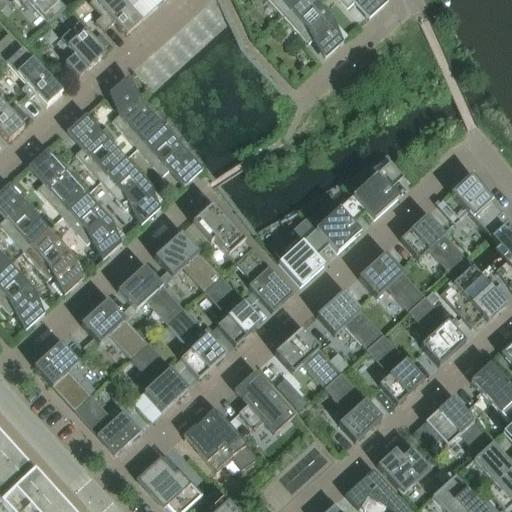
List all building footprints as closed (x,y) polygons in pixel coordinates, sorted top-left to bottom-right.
[(52,0),(15,0),(24,9),(28,5),(48,27),(64,13),(52,0)] [(101,19),(94,25),(103,35),(114,25),(125,38),(141,23),(119,0),(90,0),(92,2),(88,6),(101,19)] [(265,0),(282,19),(303,0),(265,0)] [(310,0),(303,0),(282,19),(308,47),(312,43),(323,64),(342,46),(333,24),(310,0)] [(381,0),(335,0),(346,12),(352,6),(367,23),(386,6),(381,0)] [(72,57),(73,58),(64,66),(78,81),(104,57),(67,16),(59,23),(69,35),(56,47),(68,60),(72,57)] [(8,37),(0,43),(0,60),(25,88),(21,92),(30,102),(34,98),(45,111),(61,96),(8,37)] [(100,37),(93,43),(102,54),(109,47),(100,37)] [(117,119),(111,125),(136,152),(161,129),(143,110),(127,80),(108,97),(117,119)] [(0,105),(0,138),(7,146),(23,131),(19,127),(27,120),(16,107),(8,114),(0,105)] [(81,153),(74,158),(99,186),(125,163),(84,119),(65,136),(81,153)] [(186,157),(161,129),(136,152),(161,180),(167,174),(182,191),(201,174),(186,157)] [(42,188),(36,193),(61,221),(86,198),(61,170),(46,154),(27,171),(42,188)] [(150,190),(125,163),(99,186),(124,213),(129,209),(140,230),(159,213),(150,190)] [(395,176),(383,163),(350,183),(359,193),(351,200),(373,224),(396,202),(383,187),(395,176)] [(508,225),(470,178),(449,197),(489,242),(501,231),(508,225)] [(0,218),(4,223),(0,225),(0,231),(22,256),(48,233),(7,189),(0,195),(0,218)] [(111,225),(86,198),(61,221),(86,248),(90,244),(101,265),(120,248),(111,225)] [(213,243),(235,268),(251,253),(211,209),(191,227),(209,247),(213,243)] [(359,236),(338,212),(314,234),(336,257),(359,236)] [(449,279),(466,263),(425,219),(399,243),(417,263),(427,254),(449,279)] [(501,231),(489,242),(508,263),(495,275),(511,294),(511,231),(509,228),(503,233),(501,231)] [(48,233),(22,256),(48,283),(52,279),(63,300),(82,283),(73,260),(48,233)] [(181,273),(203,297),(220,281),(180,237),(153,261),(171,281),(181,273)] [(281,264),(277,267),(299,291),(323,269),(301,246),(293,237),(273,255),(281,264)] [(292,297),(251,253),(235,268),(251,286),(247,290),(271,316),(292,297)] [(0,276),(9,268),(0,257),(0,276)] [(385,292),(407,317),(424,301),(384,257),(357,281),(375,301),(385,292)] [(9,268),(0,276),(0,308),(9,318),(13,314),(24,335),(43,318),(34,295),(9,268)] [(145,306),(167,330),(183,315),(143,270),(116,295),(135,315),(145,306)] [(506,308),(502,303),(471,270),(439,298),(470,332),(482,321),(486,326),(506,308)] [(260,326),(220,281),(203,297),(225,321),(216,330),(234,350),(260,326)] [(343,331),(365,355),(382,339),(342,295),(315,319),(333,339),(343,331)] [(429,341),(419,350),(438,370),(464,346),(452,333),(447,327),(424,301),(407,317),(429,341)] [(130,363),(147,348),(106,304),(80,328),(98,348),(108,339),(130,363)] [(224,359),(183,315),(167,330),(189,354),(179,363),(197,383),(224,359)] [(454,321),(447,327),(452,333),(459,326),(454,321)] [(301,369),(323,393),(340,377),(300,333),(273,357),(291,377),(301,369)] [(387,379),(377,388),(396,408),(422,384),(382,339),(365,355),(387,379)] [(511,345),(499,357),(511,371),(511,345)] [(33,371),(73,415),(90,400),(68,376),(78,367),(59,347),(33,371)] [(187,393),(147,348),(130,363),(152,388),(142,397),(160,417),(187,393)] [(335,354),(326,362),(339,376),(347,368),(335,354)] [(469,385),(509,429),(511,426),(511,393),(488,367),(469,385)] [(233,394),(246,409),(237,417),(253,435),(262,427),(273,439),(293,420),(253,375),(233,394)] [(347,419),(337,428),(354,446),(380,422),(340,377),(323,393),(347,419)] [(284,383),(276,390),(298,413),(305,406),(284,383)] [(112,424),(90,400),(73,415),(113,460),(140,435),(122,415),(112,424)] [(451,401),(424,426),(446,450),(458,439),(477,459),(491,446),(451,401)] [(240,474),(244,472),(245,474),(253,468),(251,467),(254,465),(254,464),(255,463),(255,462),(255,461),(253,457),(250,453),(248,451),(245,448),(241,443),(238,440),(232,434),(227,428),(215,415),(214,415),(213,414),(212,414),(211,415),(210,416),(195,431),(193,429),(182,440),(215,477),(227,466),(225,464),(229,461),(231,460),(240,473),(239,473),(240,474)] [(239,428),(234,422),(227,428),(232,434),(239,428)] [(511,426),(509,429),(501,437),(511,448),(511,426)] [(67,511),(37,479),(0,437),(0,506),(2,509),(5,511),(67,511)] [(511,469),(491,446),(464,471),(465,472),(473,465),(493,486),(485,493),(501,511),(502,511),(511,503),(511,469)] [(402,498),(429,474),(410,453),(401,461),(394,454),(376,470),(402,498)] [(177,474),(164,460),(161,463),(159,461),(135,483),(151,501),(155,498),(167,511),(186,511),(201,499),(177,474)] [(453,480),(444,470),(434,479),(443,489),(453,480)] [(405,511),(371,474),(357,487),(344,498),(357,511),(358,511),(360,509),(363,511),(405,511)] [(482,511),(453,480),(443,489),(431,501),(440,511),(482,511)]
